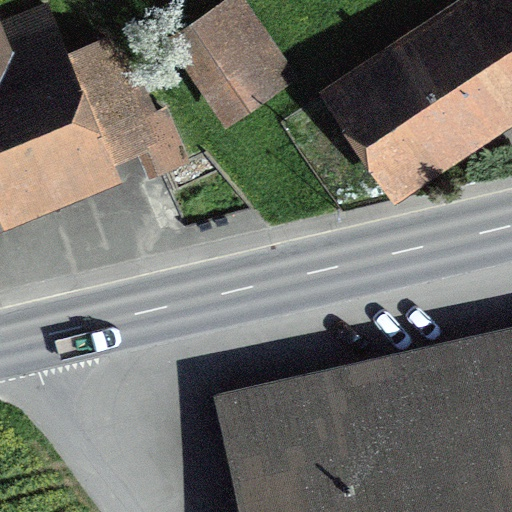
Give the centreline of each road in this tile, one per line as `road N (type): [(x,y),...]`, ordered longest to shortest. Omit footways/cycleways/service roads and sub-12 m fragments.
road 1 (primary): [(35,338),(511,225)]
road 2 (residential): [(35,338),(58,411),(129,511)]
